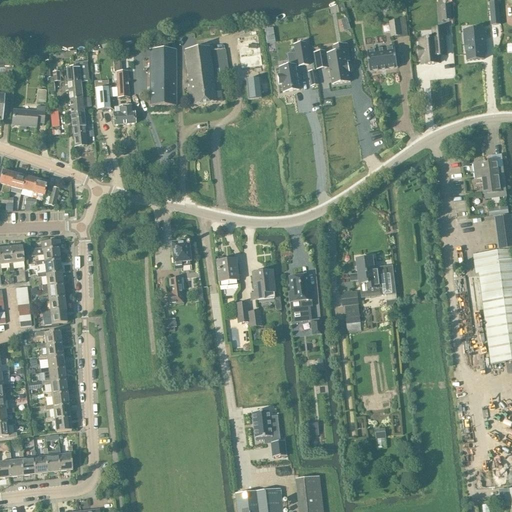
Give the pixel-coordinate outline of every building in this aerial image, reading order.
[(442,7),(443,21),(451,20),(450,6),(442,7)] [(500,25),(499,10),(491,10),(492,25),(500,24),(500,25)] [(393,22),(390,23),(391,37),(395,37),(401,36),(400,21),(393,22)] [(464,33),(466,62),(467,62),(467,61),(483,60),(483,52),(486,52),(484,28),(484,31),(464,33)] [(423,40),(424,48),(421,48),(422,65),(439,63),(439,56),(446,56),(445,51),(444,31),(433,32),(434,39),(423,40)] [(262,65),(260,52),(259,42),(258,35),(237,38),(241,68),(262,65)] [(323,48),(313,49),(315,65),(325,63),(329,87),(352,83),(346,48),(349,48),(347,36),(344,36),(331,38),(333,50),(324,52),(323,48)] [(289,67),(278,69),(280,76),(277,76),(278,85),(281,85),(282,93),(298,91),(294,67),(296,67),(296,68),(308,66),(304,44),(293,46),(294,54),(287,55),(289,67)] [(208,48),(196,50),(199,68),(201,68),(203,85),(201,85),(203,95),(205,95),(206,104),(216,103),(222,102),(221,92),(214,93),(214,89),(213,82),(208,48)] [(367,52),(370,72),(397,68),(395,49),(367,52)] [(150,106),(175,106),(175,50),(150,50),(150,106)] [(192,106),(206,104),(205,95),(203,95),(201,85),(203,85),(201,68),(199,68),(196,50),(185,52),(192,106)] [(215,75),(228,74),(225,50),(212,51),(215,75)] [(51,61),(44,61),(46,79),(52,78),(51,61)] [(67,84),(80,83),(89,82),(87,62),(74,64),(75,68),(66,69),(67,84)] [(4,69),(0,69),(0,78),(12,79),(12,67),(11,67),(4,67),(4,69)] [(315,72),(308,73),(310,87),(317,85),(315,72)] [(94,82),(95,90),(108,89),(108,80),(94,82)] [(128,80),(116,81),(118,98),(129,98),(128,80)] [(248,100),(261,99),(271,98),(269,80),(259,80),(246,81),(248,100)] [(81,93),(80,83),(67,84),(69,100),(81,99),(81,93)] [(110,109),(108,89),(95,90),(96,110),(110,109)] [(83,99),(81,99),(69,100),(71,115),(83,114),(82,108),(91,108),(90,98),(83,99)] [(37,107),(37,108),(37,112),(13,110),(12,126),(36,128),(36,123),(43,124),(44,108),(37,107)] [(131,107),(116,108),(116,111),(114,112),(114,114),(112,114),(113,126),(135,124),(134,112),(131,113),(131,107)] [(84,127),(84,124),(83,114),(71,115),(72,129),(84,127)] [(84,127),(72,129),(74,147),(86,146),(86,141),(85,133),(84,129),(88,129),(87,123),(84,124),(84,127)] [(471,168),(469,156),(462,157),(463,169),(471,168)] [(497,161),(473,164),(475,179),(482,178),(484,195),(484,200),(506,197),(502,167),(498,168),(497,161)] [(2,171),(0,179),(0,184),(3,185),(1,193),(8,195),(9,193),(10,187),(14,174),(2,171)] [(21,190),(25,177),(14,174),(10,187),(21,190)] [(36,180),(25,177),(21,190),(33,193),(36,180)] [(33,193),(31,198),(36,199),(37,194),(44,196),(48,183),(36,180),(33,193)] [(54,207),(59,190),(52,188),(48,205),(54,207)] [(499,250),(511,248),(511,224),(511,217),(495,219),(499,250)] [(116,250),(125,249),(123,239),(114,240),(116,250)] [(187,245),(188,245),(188,243),(187,243),(186,242),(186,241),(186,240),(185,240),(184,239),(183,239),(181,239),(180,240),(179,240),(179,241),(178,242),(178,243),(178,244),(172,245),(175,269),(182,269),(181,267),(189,266),(187,245)] [(43,256),(43,261),(44,263),(59,261),(58,249),(60,249),(59,241),(41,243),(42,249),(31,250),(32,257),(43,256)] [(22,247),(9,249),(11,264),(10,264),(11,272),(15,272),(14,269),(24,268),(24,270),(24,271),(25,270),(24,262),(22,247)] [(1,265),(10,264),(11,264),(9,249),(0,249),(0,273),(2,273),(1,265)] [(494,364),(511,361),(511,260),(511,251),(473,256),(476,274),(482,273),(494,364)] [(393,269),(374,271),(373,259),(357,261),(359,275),(351,276),(351,281),(359,280),(361,295),(380,292),(380,297),(396,295),(393,269)] [(235,260),(216,262),(218,283),(219,283),(219,287),(238,285),(237,276),(240,276),(239,268),(236,268),(235,265),(235,260)] [(44,265),(45,273),(45,275),(61,273),(59,261),(44,263),(43,261),(36,262),(36,266),(44,265)] [(138,264),(122,265),(123,282),(131,281),(131,287),(139,287),(138,264)] [(263,294),(274,293),(272,272),(251,274),(254,301),(263,300),(263,294)] [(45,277),(46,286),(47,287),(62,285),(61,273),(45,275),(45,273),(37,274),(38,278),(45,277)] [(289,278),(290,293),(288,294),(290,310),(300,309),(302,323),(310,322),(311,322),(310,308),(312,308),(310,291),(308,291),(307,285),(308,285),(307,276),(302,277),(302,275),(293,276),(293,277),(289,278)] [(180,279),(169,280),(170,294),(167,294),(168,305),(182,304),(180,279)] [(46,286),(38,287),(39,291),(42,290),(42,293),(47,292),(47,295),(48,298),(48,300),(64,298),(62,285),(47,287),(46,286)] [(343,307),(358,305),(357,293),(341,295),(343,307)] [(48,302),(49,310),(50,312),(65,310),(64,298),(48,300),(48,298),(40,299),(40,303),(48,302)] [(246,303),(235,305),(237,324),(249,323),(247,314),(246,303)] [(49,310),(41,311),(42,315),(42,319),(50,318),(51,325),(67,323),(65,310),(50,312),(49,310)] [(259,312),(247,314),(249,323),(249,324),(249,328),(261,327),(260,323),(259,312)] [(360,332),(358,316),(345,318),(346,333),(360,332)] [(165,329),(176,328),(175,319),(164,321),(165,329)] [(312,336),(322,335),(320,321),(311,322),(310,322),(312,336)] [(44,335),(45,343),(45,346),(61,344),(59,332),(44,334),(43,331),(35,332),(35,336),(44,335)] [(45,348),(46,356),(47,358),(62,357),(61,344),(45,346),(45,343),(36,344),(37,349),(45,348)] [(47,360),(48,368),(48,371),(64,369),(62,357),(47,358),(46,356),(38,357),(38,361),(47,360)] [(0,374),(1,375),(1,377),(9,376),(9,372),(1,373),(0,366),(0,374)] [(48,368),(40,369),(40,373),(43,373),(44,381),(49,381),(49,383),(65,381),(64,369),(48,371),(48,368)] [(0,387),(3,387),(3,389),(11,388),(10,384),(2,385),(1,377),(1,375),(0,374),(0,387)] [(50,385),(51,393),(51,395),(67,394),(65,381),(49,383),(49,381),(44,381),(41,382),(41,386),(50,385)] [(0,399),(4,399),(4,401),(12,400),(12,396),(4,397),(3,389),(3,387),(0,387),(0,399)] [(51,397),(52,405),(52,408),(68,406),(67,394),(51,395),(51,393),(42,394),(43,398),(51,397)] [(195,430),(212,428),(208,396),(192,398),(195,430)] [(5,410),(4,401),(4,399),(0,399),(0,412),(6,412),(6,414),(14,413),(13,409),(5,410)] [(52,408),(52,405),(44,406),(44,411),(53,410),(54,418),(54,420),(69,418),(68,406),(52,408)] [(279,434),(278,417),(270,418),(269,413),(269,411),(253,413),(253,415),(256,439),(261,438),(272,437),(271,434),(279,434)] [(0,424),(7,424),(7,426),(15,425),(15,421),(7,422),(6,414),(6,412),(0,412),(0,424)] [(54,420),(54,418),(45,419),(46,423),(54,422),(55,433),(71,431),(69,418),(54,420)] [(8,434),(7,426),(7,424),(0,424),(0,437),(8,437),(9,438),(17,437),(16,433),(8,434)] [(385,429),(375,430),(376,439),(376,440),(377,440),(384,439),(386,439),(385,429)] [(285,443),(285,442),(272,443),(272,445),(273,458),(286,456),(285,443)] [(68,456),(61,457),(58,457),(60,472),(72,470),(71,455),(73,455),(72,447),(67,447),(68,456)] [(48,458),(46,458),(47,473),(60,472),(58,457),(61,457),(60,448),(56,449),(56,452),(48,453),(48,458)] [(44,458),(36,459),(33,460),(35,475),(47,473),(46,458),(48,458),(48,453),(47,449),(43,450),(44,458)] [(32,460),(24,461),(21,461),(23,476),(35,475),(33,460),(36,459),(35,451),(31,451),(32,460)] [(21,461),(24,461),(23,452),(18,453),(19,461),(11,462),(9,462),(10,477),(23,476),(21,461)] [(9,462),(11,462),(10,454),(6,454),(7,463),(0,463),(0,478),(10,477),(9,462)] [(322,511),(318,477),(295,480),(298,511),(322,511)] [(510,488),(499,490),(500,501),(511,500),(510,499),(510,490),(510,488)] [(281,511),(279,490),(231,495),(233,511),(281,511)]
